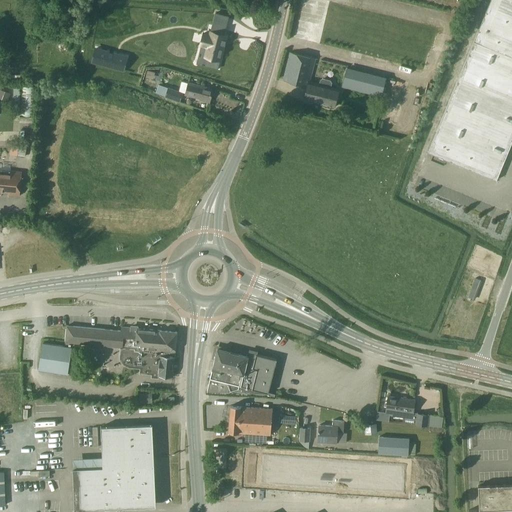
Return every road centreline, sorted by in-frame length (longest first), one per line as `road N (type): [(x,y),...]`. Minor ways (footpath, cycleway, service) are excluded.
road 1 (unclassified): [(228,169),(256,106),(285,0)]
road 2 (tertiary): [(351,337),(233,276)]
road 3 (tertiary): [(227,291),(351,337)]
road 4 (tertiary): [(477,374),(351,337)]
road 5 (tertiary): [(199,511),(192,387)]
